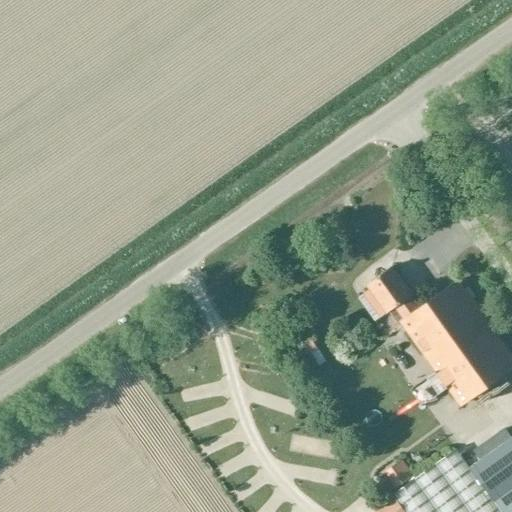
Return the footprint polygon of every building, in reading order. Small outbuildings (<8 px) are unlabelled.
[(366,292),(357,298),(375,323),(389,312),(398,306),(405,318),(403,319),(465,404),(511,370),(511,352),(460,279),(422,306),(414,294),(394,265),(369,284),(363,288),(366,292)] [(305,345),(310,353),(317,348),(312,341),(305,345)] [(456,449),(393,494),(397,499),(400,497),(410,511),(511,511),(511,437),(473,466),(469,468),(456,449)] [(402,460),(386,472),(397,487),(413,475),(402,460)] [(383,510),(380,511),(410,511),(400,497),(397,499),(383,510)]
